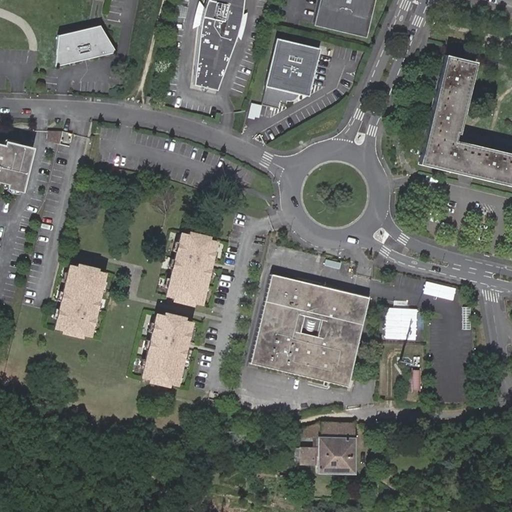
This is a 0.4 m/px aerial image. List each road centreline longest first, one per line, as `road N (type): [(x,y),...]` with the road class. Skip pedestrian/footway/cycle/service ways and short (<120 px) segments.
road 1 (residential): [(297,171),(159,119),(0,107)]
road 2 (residential): [(372,164),(373,128),(428,0)]
road 3 (residential): [(410,0),(354,126),(326,149)]
road 4 (residential): [(354,236),(400,258),(488,281)]
road 5 (residential): [(511,203),(420,182),(381,185)]
road 6 (residential): [(489,268),(404,239),(381,207)]
